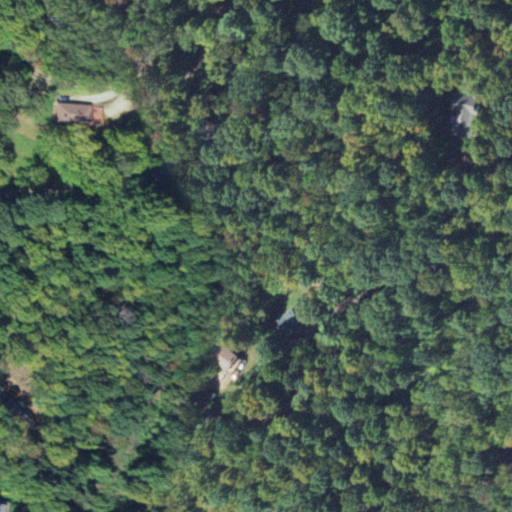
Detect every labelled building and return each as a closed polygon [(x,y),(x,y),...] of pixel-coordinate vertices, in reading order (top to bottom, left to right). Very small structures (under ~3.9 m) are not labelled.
[(453,133),(474,140),(487,100),(457,91),(450,110),(459,113),(453,133)] [(53,124),(98,125),(99,105),(54,103),(53,124)] [(150,176),(162,188),(179,171),(167,159),(150,176)] [(291,338),(313,326),(302,307),(281,319),(291,338)] [(234,372),(244,358),(221,343),(212,357),(234,372)] [(30,423),(9,398),(4,402),(0,396),(0,423),(12,438),(30,423)]
